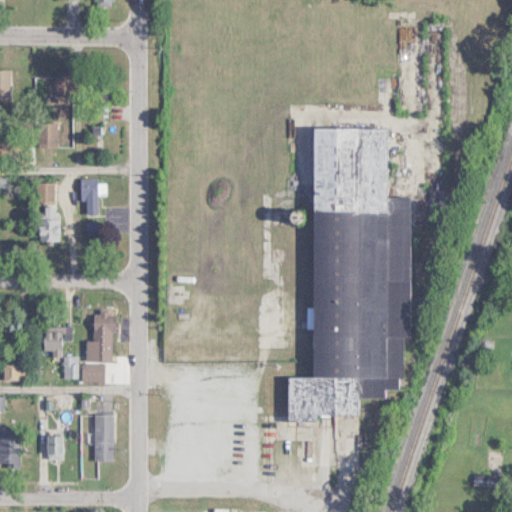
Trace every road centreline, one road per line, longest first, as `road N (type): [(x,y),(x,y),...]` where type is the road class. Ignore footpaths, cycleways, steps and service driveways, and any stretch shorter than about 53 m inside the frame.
road 1 (residential): [(133,511),(132,77),(125,53)]
road 2 (residential): [(133,507),(0,506)]
road 3 (residential): [(130,291),(0,289)]
road 4 (residential): [(125,53),(0,45)]
